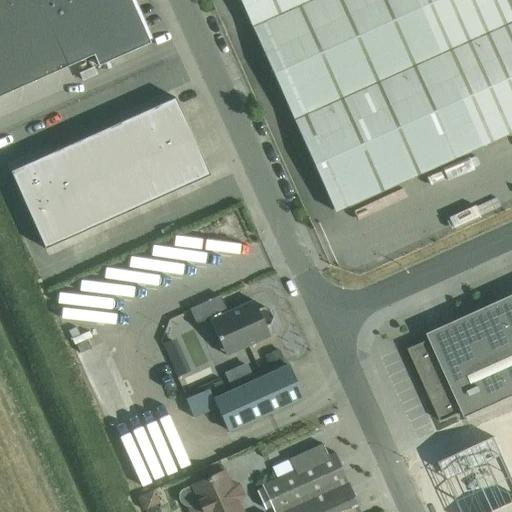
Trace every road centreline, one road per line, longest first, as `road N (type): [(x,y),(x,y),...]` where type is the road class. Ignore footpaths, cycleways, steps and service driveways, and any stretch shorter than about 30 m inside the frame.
road 1 (unclassified): [(324,320),(183,0)]
road 2 (unclassified): [(407,511),(324,320)]
road 3 (unclassified): [(324,320),(511,236)]
